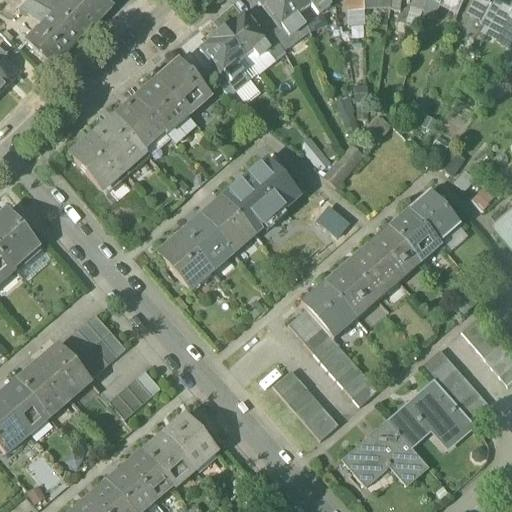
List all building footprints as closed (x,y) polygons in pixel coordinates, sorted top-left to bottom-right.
[(18,10),(24,0),(23,0),(2,0),(18,10)] [(28,2),(52,17),(68,0),(27,0),(26,1),(28,2)] [(96,0),(68,0),(52,17),(53,18),(62,27),(80,43),(112,10),(96,0)] [(116,0),(122,10),(136,0),(116,0)] [(296,20),(301,16),(289,0),(265,0),(258,5),(279,32),(281,31),(288,41),(303,29),(296,20)] [(289,0),(301,16),(310,9),(317,19),(329,9),(322,0),(289,0)] [(352,12),(364,11),(363,0),(352,0),(353,0),(352,12)] [(389,14),(390,0),(363,0),(364,11),(364,14),(389,14)] [(399,0),(390,0),(389,14),(398,15),(399,0)] [(426,2),(419,0),(412,0),(409,12),(422,16),(426,2)] [(426,0),(426,2),(439,9),(442,0),(426,0)] [(442,0),(439,9),(438,11),(455,20),(462,4),(454,0),(442,0)] [(488,10),(492,2),(489,0),(475,0),(474,2),(487,9),(488,10)] [(485,14),(495,19),(505,1),(503,0),(495,0),(494,3),(492,2),(488,10),(487,9),(485,14)] [(511,9),(511,4),(505,1),(495,19),(484,39),(495,45),(508,21),(511,14),(511,12),(511,9)] [(19,12),(44,26),(53,18),(52,17),(28,2),(27,3),(19,12)] [(438,11),(439,9),(426,2),(422,16),(422,18),(431,22),(438,11)] [(487,9),(474,2),(465,19),(480,27),(479,24),(485,14),(487,9)] [(422,18),(422,16),(409,12),(406,27),(419,30),(422,18)] [(480,37),(484,39),(495,19),(485,14),(479,24),(480,27),(481,29),(483,30),(480,37)] [(244,17),(221,35),(243,62),(252,55),(257,62),(266,56),(269,53),(264,46),(265,45),(264,43),(244,17)] [(62,27),(53,18),(44,26),(38,33),(37,32),(24,45),(35,55),(62,27)] [(495,45),(509,52),(511,47),(511,23),(508,21),(495,45)] [(80,43),(62,27),(35,55),(34,56),(41,62),(42,61),(52,72),(80,43)] [(305,28),(303,29),(288,41),(293,48),(294,49),(309,38),(305,28)] [(279,32),(272,37),(283,56),(293,48),(288,41),(281,31),(279,32)] [(235,69),(243,62),(221,35),(200,53),(214,71),(219,77),(221,80),(223,78),(230,87),(241,78),(240,77),(241,76),(235,69)] [(284,58),(283,56),(272,37),(264,43),(265,45),(264,46),(269,53),(266,56),(272,64),(275,66),(284,58)] [(243,62),(255,77),(272,64),(266,56),(257,62),(252,55),(243,62)] [(235,69),(241,76),(248,85),(256,79),(255,77),(243,62),(235,69)] [(179,66),(156,85),(187,121),(210,101),(179,66)] [(214,71),(207,76),(212,82),(219,77),(214,71)] [(249,85),(248,85),(241,76),(240,77),(241,78),(230,87),(223,78),(221,80),(219,77),(212,82),(207,76),(206,77),(213,87),(230,101),(234,97),(249,85)] [(0,95),(8,87),(0,78),(0,95)] [(166,139),(187,121),(156,85),(135,104),(164,137),(166,139)] [(260,99),(249,85),(234,97),(245,111),(260,99)] [(163,138),(164,137),(135,104),(114,122),(143,156),(144,155),(163,138)] [(362,162),(390,131),(376,119),(321,182),(336,194),(363,163),(362,163),(362,162)] [(196,132),(187,121),(166,139),(175,150),(196,132)] [(145,158),(143,156),(114,122),(93,140),(124,176),(145,158)] [(169,145),(163,138),(144,155),(151,162),(169,145)] [(102,196),(124,176),(93,140),(70,160),(102,196)] [(320,175),(331,167),(313,143),(303,151),(320,175)] [(265,165),(222,203),(249,235),(253,239),(262,232),(261,230),(280,214),(281,216),(297,202),(265,165)] [(486,192),(473,201),(482,213),(494,204),(486,192)] [(420,206),(409,215),(437,248),(441,245),(458,231),(428,196),(426,197),(428,199),(429,201),(421,208),(420,206)] [(428,199),(420,206),(421,208),(429,201),(428,199)] [(201,222),(228,253),(249,235),(222,203),(201,222)] [(409,215),(387,234),(415,266),(419,270),(440,252),(437,248),(409,215)] [(5,216),(0,221),(0,259),(10,270),(13,274),(37,253),(5,216)] [(511,221),(497,234),(511,251),(511,221)] [(179,240),(207,271),(228,253),(201,222),(179,240)] [(458,231),(441,245),(450,256),(467,241),(458,231)] [(387,234),(366,252),(394,284),(398,288),(409,279),(406,274),(415,266),(387,234)] [(253,239),(249,235),(228,253),(232,258),(253,239)] [(187,293),(209,274),(207,271),(179,240),(157,260),(188,296),(189,295),(187,293)] [(366,252),(345,271),(373,303),(377,307),(388,297),(385,293),(394,284),(366,252)] [(46,263),(37,253),(13,274),(14,275),(21,284),(46,263)] [(232,258),(228,253),(207,271),(209,274),(211,276),(232,258)] [(0,278),(10,270),(0,259),(0,278)] [(0,287),(14,275),(13,274),(10,270),(0,278),(0,287)] [(345,271),(324,289),(355,325),(367,315),(364,311),(373,303),(345,271)] [(342,337),(355,325),(324,289),(301,309),(306,315),(314,324),(321,333),(328,341),(338,333),(342,337)] [(252,324),(264,314),(255,304),(244,314),(252,324)] [(288,331),(295,340),(314,324),(306,315),(288,331)] [(86,327),(101,345),(110,337),(95,319),(86,327)] [(460,337),(468,346),(486,331),(478,322),(460,337)] [(295,340),(303,349),(321,333),(314,324),(295,340)] [(77,335),(92,353),(101,345),(86,327),(77,335)] [(468,346),(476,355),(494,340),(486,331),(468,346)] [(303,349),(311,358),(329,342),(328,341),(321,333),(303,349)] [(68,343),(83,360),(92,353),(77,335),(68,343)] [(125,354),(110,337),(101,345),(116,362),(125,354)] [(476,355),(484,365),(502,349),(494,340),(476,355)] [(311,358),(319,367),(337,351),(329,342),(311,358)] [(58,351),(74,368),(83,360),(68,343),(58,351)] [(116,362),(101,345),(92,353),(107,370),(116,362)] [(484,365),(491,374),(510,358),(502,349),(484,365)] [(58,350),(37,369),(65,401),(86,382),(74,368),(58,351),(58,350)] [(319,367),(327,376),(345,360),(337,351),(319,367)] [(107,370),(92,353),(83,360),(98,378),(107,370)] [(421,371),(429,380),(447,365),(439,356),(421,371)] [(491,374),(499,383),(511,371),(511,360),(510,358),(491,374)] [(98,378),(83,360),(74,368),(86,382),(89,386),(98,378)] [(327,376),(335,385),(353,369),(345,360),(327,376)] [(455,374),(447,365),(429,380),(432,385),(436,390),(455,374)] [(65,401),(37,369),(16,387),(44,419),(65,401)] [(335,385),(343,394),(361,378),(353,369),(335,385)] [(511,387),(511,371),(499,383),(507,392),(511,387)] [(462,383),(455,374),(436,390),(444,399),(462,383)] [(135,384),(151,402),(160,394),(144,376),(135,384)] [(298,385),(290,376),(272,392),(280,401),(298,385)] [(343,394),(351,403),(369,387),(361,378),(343,394)] [(65,401),(68,405),(90,386),(89,386),(86,382),(65,401)] [(470,392),(462,383),(444,399),(452,408),(470,392)] [(126,392),(142,410),(151,402),(135,384),(126,392)] [(306,394),(298,385),(280,401),(288,410),(306,394)] [(432,385),(387,427),(408,451),(436,426),(453,445),(471,429),(468,426),(460,417),(452,408),(444,399),(436,390),(432,385)] [(47,423),(44,419),(16,387),(0,400),(0,411),(26,441),(47,423)] [(377,396),(369,387),(351,403),(359,412),(377,396)] [(117,400),(133,418),(142,410),(126,392),(117,400)] [(478,401),(470,392),(452,408),(460,417),(478,401)] [(314,403),(306,394),(288,410),(296,419),(314,403)] [(108,407),(124,426),(124,425),(133,418),(117,400),(108,407)] [(44,419),(47,423),(68,405),(65,401),(44,419)] [(486,410),(478,401),(460,417),(468,426),(486,410)] [(322,412),(314,403),(296,419),(303,428),(322,412)] [(0,454),(4,460),(26,441),(0,411),(0,454)] [(330,422),(322,412),(303,428),(311,437),(330,422)] [(183,422),(162,440),(190,472),(191,473),(212,455),(183,422)] [(337,431),(330,422),(311,437),(319,446),(337,431)] [(426,472),(408,451),(387,427),(342,466),(363,490),(387,469),(405,490),(426,472)] [(169,490),(190,472),(162,440),(141,458),(142,460),(169,490)] [(214,458),(212,455),(191,473),(194,476),(214,458)] [(83,464),(71,457),(64,468),(76,476),(83,464)] [(141,458),(133,465),(135,466),(142,460),(141,458)] [(171,492),(169,490),(142,460),(135,466),(133,465),(124,473),(125,474),(153,506),(155,509),(165,501),(163,499),(171,492)] [(172,495),(194,476),(191,473),(190,472),(169,490),(171,492),(172,495)] [(124,473),(116,480),(117,481),(125,474),(124,473)] [(146,511),(153,506),(125,474),(117,481),(116,480),(106,488),(127,511),(146,511)] [(127,511),(106,488),(97,496),(98,497),(90,504),(96,511),(127,511)] [(38,492),(26,498),(33,510),(45,503),(38,492)]
